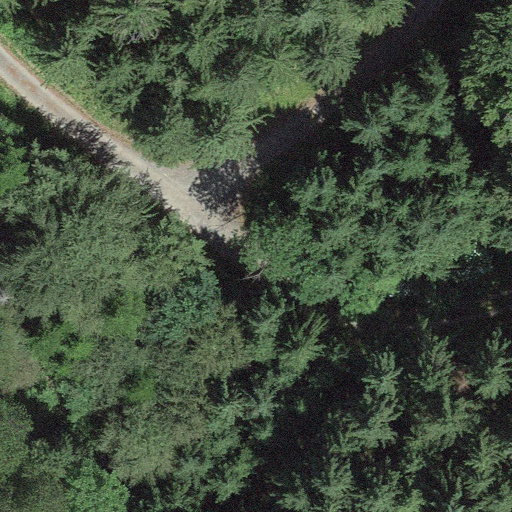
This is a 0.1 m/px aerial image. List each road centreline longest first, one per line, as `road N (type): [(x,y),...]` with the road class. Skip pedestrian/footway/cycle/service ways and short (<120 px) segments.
road 1 (track): [(0,60),(49,106),(185,204),(365,89),(438,0)]
road 2 (track): [(185,204),(245,260),(363,310),(417,315),(511,292)]
